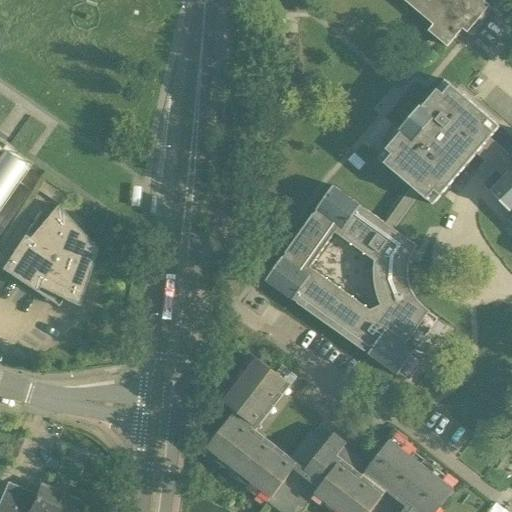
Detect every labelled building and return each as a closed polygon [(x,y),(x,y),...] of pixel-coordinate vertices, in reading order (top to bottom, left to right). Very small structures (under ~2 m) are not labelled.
[(445,49),(461,30),(467,34),(490,7),(481,0),(399,0),(431,27),(426,33),(445,49)] [(433,205),(476,154),(485,161),(478,169),(488,178),(489,178),(495,171),(504,177),(490,191),(510,212),(511,212),(511,210),(511,157),(490,138),(500,127),(456,89),(445,81),(437,90),(422,107),(421,106),(399,131),(401,132),(379,158),(378,159),(411,187),(385,223),(364,208),(364,209),(360,207),(361,206),(333,186),(298,234),(295,239),(285,253),(282,257),(265,281),(293,301),(294,300),(297,303),(296,304),(364,352),(365,351),(368,353),(368,354),(398,376),(399,374),(414,353),(415,351),(405,344),(407,341),(408,342),(410,340),(429,313),(430,311),(427,309),(424,307),(421,304),(418,302),(416,299),(414,296),(412,293),(411,289),(410,286),(409,282),(408,278),(408,275),(408,271),(408,267),(409,264),(410,260),(411,257),(412,253),(414,250),(415,248),(416,247),(417,246),(394,229),(412,204),(419,194),(433,205)] [(0,205),(29,164),(0,143),(0,205)] [(61,300),(76,307),(94,251),(55,206),(45,217),(38,212),(0,269),(0,270),(56,308),(61,300)] [(333,435),(322,449),(305,436),(284,462),(247,432),(286,383),(257,360),(223,403),(235,412),(207,448),(270,498),(266,504),(276,511),(301,511),(316,494),(338,511),(370,511),(390,488),(414,507),(409,511),(436,511),(453,491),(389,440),(367,468),(342,448),(345,444),(333,435)] [(0,500),(0,511),(80,511),(83,506),(79,504),(80,500),(38,483),(33,495),(7,484),(0,500)]
